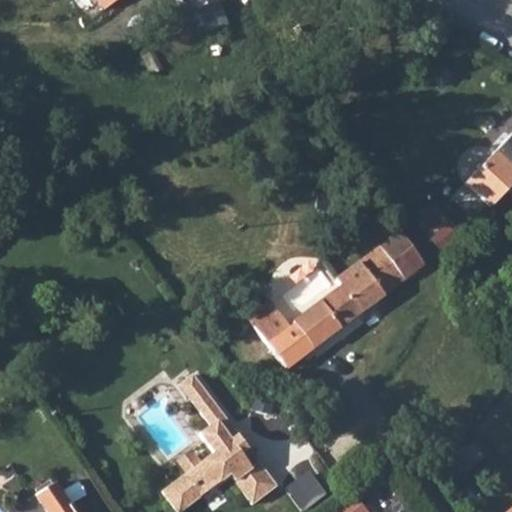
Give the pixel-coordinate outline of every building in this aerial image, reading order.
[(511,186),(511,161),(500,149),(470,179),(495,204),(511,187),(511,186)] [(445,215),(428,232),(447,251),(464,234),(445,215)] [(425,261),(400,228),(336,276),(322,256),(268,296),(273,302),(250,319),(285,366),(402,278),(425,261)] [(183,390),(196,406),(208,396),(196,380),(183,390)] [(281,491),(262,465),(255,471),(245,457),(235,445),(242,440),(208,396),(196,406),(215,430),(204,439),(218,457),(205,467),(190,479),(167,497),(178,511),(190,511),(221,489),(223,491),(236,481),(257,509),(281,491)] [(242,440),(235,445),(245,457),(252,452),(242,440)] [(190,479),(205,467),(195,454),(180,465),(190,479)] [(457,455),(446,464),(458,479),(469,471),(457,455)] [(72,511),(49,479),(4,511),(72,511)] [(371,511),(359,493),(329,511),(371,511)]
